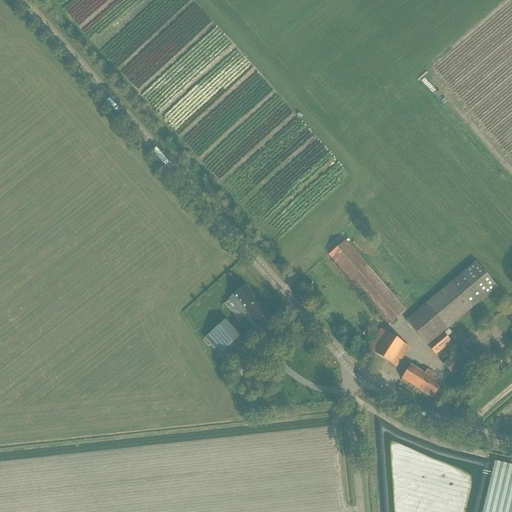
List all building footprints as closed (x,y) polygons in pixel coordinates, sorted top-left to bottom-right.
[(388,325),(396,319),(406,310),(346,240),(336,248),(328,255),(388,325)] [(443,333),(472,308),(497,287),(475,262),(413,314),(406,321),(435,356),(443,349),(451,342),(443,333)] [(246,311),(256,323),(267,314),(245,286),(230,299),(242,314),(246,311)] [(224,321),(204,338),(219,355),(238,338),(239,337),(225,320),(224,321)] [(284,325),(271,336),(278,344),(291,333),(284,325)] [(496,327),(479,334),(481,338),(495,332),(499,337),(502,334),(499,330),(498,330),(496,327)] [(367,349),(396,368),(409,348),(381,329),(367,349)] [(497,354),(510,343),(508,339),(506,340),(502,336),(499,338),(503,343),(494,350),(497,354)] [(479,360),(489,352),(484,347),(480,351),(474,343),(468,348),(479,360)] [(471,358),(469,355),(462,347),(450,358),(442,364),(451,375),(459,368),(471,358)] [(432,399),(441,385),(433,380),(435,376),(426,370),(424,374),(410,365),(401,379),(432,399)] [(395,443),(396,511),(429,511),(430,508),(434,507),(435,501),(434,499),(420,499),(425,496),(431,496),(438,493),(438,487),(434,485),(433,478),(430,470),(431,466),(431,456),(439,456),(441,461),(443,454),(450,452),(417,442),(418,445),(411,445),(408,438),(405,438),(402,439),(394,436),(396,442),(395,443)] [(511,511),(511,465),(494,461),(482,511),(511,511)]
